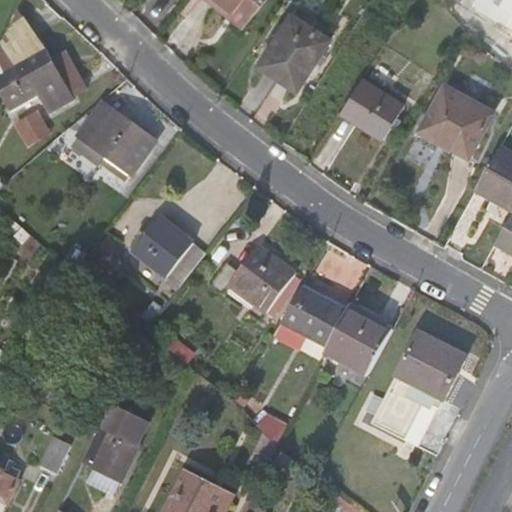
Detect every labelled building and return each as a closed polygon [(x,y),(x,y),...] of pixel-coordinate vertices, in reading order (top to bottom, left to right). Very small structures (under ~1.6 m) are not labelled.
[(206,0),(207,0),(252,36),(280,0),(206,0)] [(511,0),(482,0),(471,19),(511,45),(511,0)] [(295,23),(264,72),(304,96),(334,48),(295,23)] [(65,40),(0,77),(0,105),(7,117),(33,102),(44,119),(93,88),(65,40)] [(369,136),(388,102),(358,83),(337,117),(369,136)] [(443,99),(418,145),(448,162),(453,154),(471,164),(491,126),(443,99)] [(399,109),(388,102),(369,136),(378,142),(399,109)] [(92,149),(120,118),(109,108),(80,139),(92,149)] [(158,152),(120,118),(92,149),(132,183),(158,152)] [(511,220),(511,166),(498,159),(474,200),(511,220)] [(176,293),(204,260),(163,221),(134,253),(176,293)] [(511,226),(495,257),(511,266),(511,226)] [(258,331),(295,288),(259,257),(239,281),(228,270),(210,292),(258,331)] [(59,266),(51,282),(103,322),(113,311),(69,275),(59,266)] [(342,316),(304,293),(280,328),(319,352),(342,316)] [(345,313),(342,316),(319,352),(316,357),(365,387),(392,342),(345,313)] [(365,433),(384,445),(438,356),(416,343),(365,433)] [(438,356),(384,445),(399,453),(427,405),(439,412),(463,371),(438,356)] [(147,360),(140,373),(161,384),(168,372),(147,360)] [(427,405),(399,453),(412,460),(439,412),(427,405)] [(106,408),(77,465),(116,485),(143,428),(106,408)] [(51,442),(37,469),(51,476),(65,449),(51,442)] [(0,476),(0,497),(6,500),(15,484),(0,476)] [(178,480),(161,511),(222,511),(226,506),(178,480)] [(372,511),(349,493),(332,511),(372,511)]
